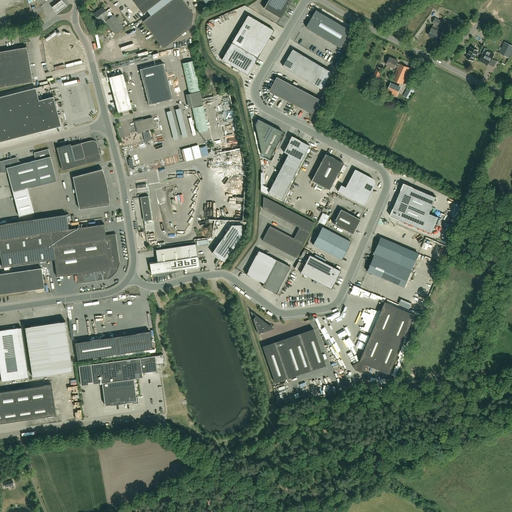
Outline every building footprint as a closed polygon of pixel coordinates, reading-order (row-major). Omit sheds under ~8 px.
[(50,8),(55,14),(65,7),(60,0),(50,8)] [(131,0),(143,14),(160,0),(131,0)] [(182,0),(170,0),(143,21),(163,48),(191,27),(193,13),(182,0)] [(290,2),(291,0),(268,0),(263,8),(281,18),(289,4),(291,2),(290,2)] [(115,34),(123,28),(114,15),(113,16),(110,11),(107,13),(103,7),(94,14),(99,20),(104,17),(106,20),(106,21),(115,34)] [(341,48),(351,30),(325,15),(316,10),(312,18),(306,27),(341,48)] [(231,42),(221,60),(247,75),(257,58),(274,30),(248,15),(231,42)] [(436,39),(437,37),(440,38),(443,33),(439,31),(441,28),(456,35),(458,31),(448,27),(448,25),(444,23),(444,22),(435,18),(433,23),(434,24),(432,28),(428,35),(436,39)] [(448,27),(458,31),(460,27),(450,22),(448,25),(448,27)] [(511,46),(505,43),(499,53),(508,57),(511,49),(511,46)] [(0,87),(33,82),(27,47),(0,51),(0,87)] [(489,61),(490,61),(494,54),(487,51),(485,55),(482,54),(477,52),(478,51),(471,48),(466,57),(473,61),(476,55),(480,58),(479,61),(487,65),(489,61)] [(293,49),(283,67),(322,90),(332,72),(293,49)] [(402,84),(409,68),(399,64),(399,65),(396,63),(397,61),(390,57),(386,65),(395,68),(396,66),(398,67),(392,80),(402,84)] [(155,65),(140,69),(149,105),(172,98),(170,90),(162,92),(155,65)] [(378,78),(382,69),(377,67),(373,76),(378,78)] [(132,109),(127,91),(123,74),(109,77),(118,113),(132,109)] [(283,99),(284,99),(285,97),(289,100),(288,101),(298,106),(299,105),(303,107),(303,109),(304,107),(308,110),(308,111),(313,114),(315,109),(320,99),(277,77),(278,78),(276,82),(274,82),(272,87),(271,88),(271,89),(271,90),(272,91),(272,92),(273,93),(274,94),(279,96),(280,95),(284,97),(283,99)] [(397,97),(401,87),(391,83),(386,92),(397,97)] [(410,100),(416,89),(409,85),(403,96),(410,100)] [(35,88),(0,96),(0,141),(61,126),(53,96),(39,100),(35,88)] [(187,94),(189,108),(204,105),(201,88),(192,90),(193,93),(187,94)] [(135,122),(138,133),(143,132),(145,141),(151,140),(149,131),(146,132),(145,132),(145,131),(146,131),(155,128),(152,117),(143,120),(135,122)] [(258,118),(255,124),(261,154),(269,158),(283,132),(258,118)] [(268,192),(282,199),(309,145),(291,136),(283,152),(288,154),(268,192)] [(101,160),(99,154),(97,144),(96,143),(96,142),(95,142),(95,141),(94,141),(93,141),(92,141),(91,141),(81,143),(71,145),(71,144),(56,147),(62,170),(101,160)] [(0,172),(8,173),(13,192),(19,216),(34,212),(27,188),(57,181),(48,149),(33,153),(35,160),(21,164),(19,161),(18,161),(15,157),(6,160),(7,161),(5,161),(0,162),(0,172)] [(149,149),(143,150),(147,167),(152,165),(149,149)] [(204,151),(204,152),(200,153),(201,158),(209,156),(208,150),(204,151)] [(338,172),(339,172),(343,163),(334,158),(330,156),(325,153),(321,161),(321,162),(311,180),(329,190),(338,172)] [(73,177),(79,209),(109,205),(109,201),(108,191),(107,186),(106,181),(103,172),(102,169),(73,177)] [(355,169),(345,187),(341,185),(338,191),(364,205),(374,186),(374,185),(375,184),(375,183),(375,182),(374,181),(374,180),(373,179),(372,178),(371,178),(355,169)] [(393,209),(390,216),(432,233),(439,217),(429,213),(436,197),(413,187),(404,183),(401,190),(393,209)] [(140,197),(144,221),(152,220),(148,196),(140,197)] [(262,240),(296,258),(314,223),(263,196),(262,209),(299,228),(294,238),(270,226),(262,240)] [(357,224),(360,219),(341,209),(333,224),(352,234),(358,224),(357,224)] [(0,251),(2,267),(54,260),(57,276),(77,274),(78,284),(79,284),(79,283),(107,279),(109,278),(112,276),(114,275),(116,272),(117,270),(118,267),(119,265),(120,262),(119,262),(115,234),(116,234),(106,235),(104,224),(68,229),(66,214),(31,219),(8,223),(0,224),(0,251)] [(224,261),(242,236),(242,225),(231,225),(212,253),(224,261)] [(322,227),(312,245),(341,260),(351,242),(322,227)] [(374,254),(367,271),(381,277),(388,260),(411,270),(418,254),(388,241),(381,238),(380,239),(376,249),(374,254)] [(196,244),(155,250),(157,261),(150,262),(151,274),(199,267),(197,255),(196,244)] [(276,294),(290,267),(258,250),(246,274),(264,283),(262,286),(276,294)] [(326,286),(331,289),(334,284),(341,271),(309,254),(300,273),(326,286)] [(0,294),(44,288),(41,268),(0,273),(0,294)] [(359,361),(352,365),(355,370),(363,373),(367,365),(390,374),(415,314),(384,301),(359,361)] [(258,334),(259,333),(258,332),(271,328),(269,327),(270,326),(250,310),(258,334)] [(295,317),(288,328),(290,329),(293,325),(298,319),(295,317)] [(65,321),(30,326),(33,346),(28,347),(32,377),(72,371),(65,321)] [(18,328),(0,330),(0,371),(1,381),(26,378),(28,377),(21,327),(18,328)] [(264,348),(263,346),(262,346),(275,383),(326,365),(313,329),(312,329),(313,331),(264,348)] [(150,331),(75,342),(77,359),(152,348),(150,331)] [(81,385),(82,385),(88,384),(88,382),(93,382),(93,383),(94,384),(102,382),(105,405),(132,402),(132,403),(133,403),(138,403),(138,402),(138,397),(137,397),(137,396),(136,397),(134,378),(142,377),(142,373),(156,371),(157,370),(156,365),(164,364),(164,363),(163,355),(78,366),(81,385)] [(51,384),(2,391),(0,391),(0,423),(56,415),(51,384)]
